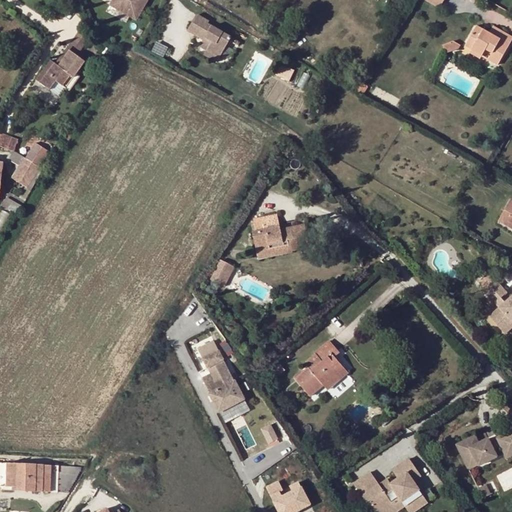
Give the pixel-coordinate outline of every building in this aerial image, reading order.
[(145,0),(110,0),(108,4),(135,19),(145,0)] [(425,0),(440,8),(444,0),(425,0)] [(210,23),(198,17),(189,32),(204,41),(200,47),(207,51),(219,59),(220,59),(232,39),(209,25),(210,23)] [(497,36),(490,33),(476,25),(466,44),(473,48),(472,50),(482,56),(485,51),(492,54),(489,59),(499,64),(511,39),(511,36),(500,30),(497,36)] [(493,26),(490,33),(497,36),(500,30),(493,26)] [(81,28),(67,48),(70,50),(77,56),(91,36),(81,28)] [(453,41),(442,45),(445,54),(459,49),(461,45),(453,41)] [(64,58),(70,50),(67,48),(61,55),(64,58)] [(69,72),(74,75),(84,61),(77,56),(70,50),(64,58),(58,66),(50,61),(36,80),(49,91),(56,81),(62,86),(68,78),(66,76),(69,72)] [(480,59),(482,56),(472,50),(470,54),(480,59)] [(207,51),(204,55),(217,63),(219,59),(207,51)] [(281,63),(275,75),(282,79),(282,78),(289,81),(294,71),(281,63)] [(76,77),(74,75),(69,72),(66,76),(68,78),(62,86),(67,90),(76,77)] [(363,83),(358,92),(364,95),(369,87),(363,83)] [(0,145),(6,148),(11,150),(16,138),(0,131),(0,145)] [(26,158),(39,166),(48,152),(35,144),(26,158)] [(18,163),(22,155),(11,150),(6,148),(2,156),(18,163)] [(29,181),(39,166),(26,158),(22,155),(18,163),(13,171),(29,181)] [(2,206),(16,214),(24,201),(9,193),(2,206)] [(499,220),(511,227),(511,223),(506,220),(510,213),(505,210),(499,220)] [(290,242),(292,250),(310,247),(305,224),(294,227),(295,230),(281,233),(281,230),(277,215),(261,218),(264,229),(252,232),(256,252),(286,245),(285,243),(290,242)] [(292,253),(292,250),(290,242),(285,243),(286,245),(256,252),(258,260),(292,253)] [(220,260),(210,279),(225,287),(235,267),(220,260)] [(488,316),(502,332),(511,322),(511,294),(508,297),(487,273),(478,282),(499,305),(488,316)] [(511,322),(502,332),(505,334),(511,327),(511,322)] [(223,421),(249,409),(217,338),(199,346),(210,372),(203,375),(223,421)] [(336,374),(343,367),(334,358),(340,353),(329,341),(315,354),(316,355),(305,365),(307,368),(295,379),(310,396),(323,385),(326,382),(330,387),(340,379),(336,374)] [(272,379),(284,370),(280,365),(268,374),(272,379)] [(347,372),(343,367),(336,374),(340,379),(347,372)] [(272,422),(262,427),(269,442),(279,437),(272,422)] [(456,445),(468,469),(477,464),(478,466),(496,457),(493,452),(501,448),(503,453),(511,448),(511,429),(496,438),(498,441),(490,445),(489,441),(488,439),(479,443),(475,435),(456,445)] [(511,448),(503,453),(506,459),(511,455),(511,448)] [(406,503),(412,511),(414,511),(425,504),(410,483),(418,477),(406,461),(389,473),(394,481),(387,486),(380,491),(376,486),(368,474),(351,486),(360,499),(363,497),(368,505),(365,507),(368,511),(388,511),(392,509),(386,500),(393,495),(399,504),(401,506),(406,503)] [(59,480),(58,492),(67,493),(67,491),(78,471),(79,467),(0,464),(0,481),(17,482),(17,487),(38,488),(38,492),(50,492),(50,480),(59,480)] [(281,478),(266,484),(278,511),(295,511),(311,505),(300,479),(285,486),(281,478)] [(50,492),(58,492),(59,480),(50,480),(50,492)] [(384,481),(376,486),(380,491),(387,486),(384,481)] [(478,488),(483,499),(492,494),(487,484),(478,488)] [(360,499),(365,507),(368,505),(363,497),(360,499)] [(404,511),(412,511),(406,503),(401,506),(399,504),(392,509),(388,511),(399,511),(403,510),(404,511)]
